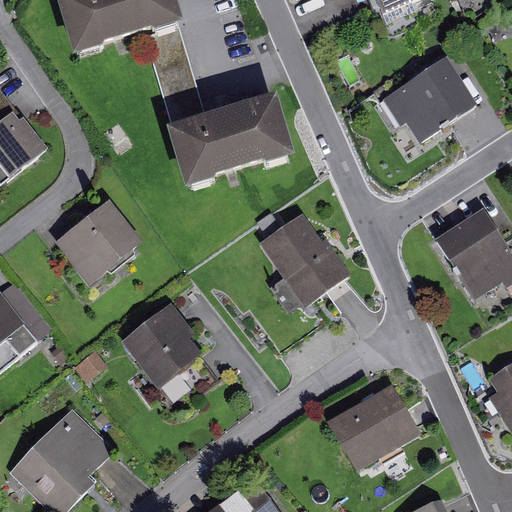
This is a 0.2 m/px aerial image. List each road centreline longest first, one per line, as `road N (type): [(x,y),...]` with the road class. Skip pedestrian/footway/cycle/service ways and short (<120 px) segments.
road 1 (residential): [(410,319),(277,0)]
road 2 (residential): [(153,511),(410,319)]
road 3 (residential): [(0,252),(71,197),(88,161),(0,10)]
road 4 (residential): [(496,504),(410,319)]
